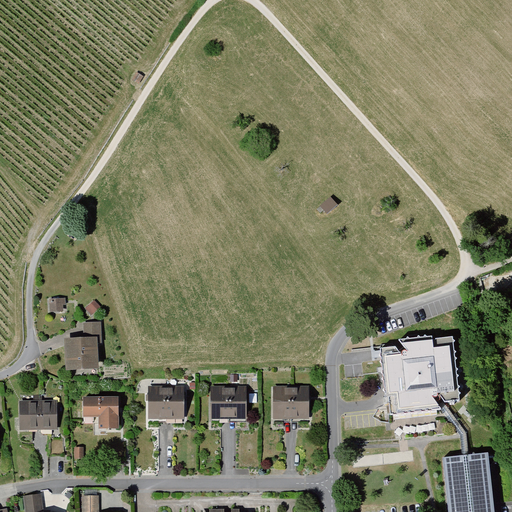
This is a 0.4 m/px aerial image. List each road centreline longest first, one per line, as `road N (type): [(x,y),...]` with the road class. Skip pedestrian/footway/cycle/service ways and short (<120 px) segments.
road 1 (track): [(511,254),(465,259),(440,207),(253,0)]
road 2 (residential): [(0,494),(70,484),(333,481)]
road 3 (residential): [(465,259),(450,288),(364,321),(335,346),(333,481)]
road 4 (track): [(217,0),(184,30),(66,208)]
road 5 (residential): [(66,208),(33,260),(27,353),(0,375)]
